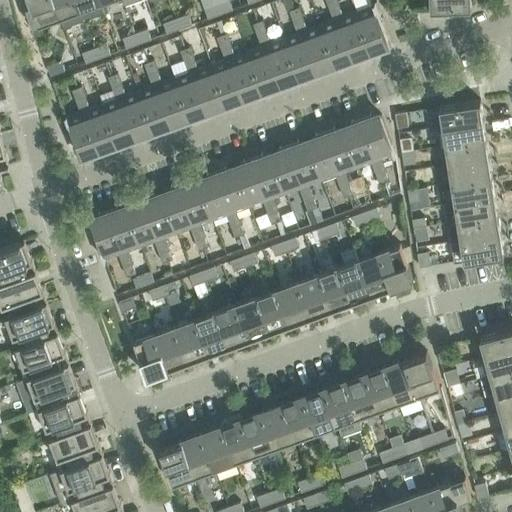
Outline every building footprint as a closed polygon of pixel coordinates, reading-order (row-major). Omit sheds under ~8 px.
[(27,5),(34,26),(61,16),(55,0),(31,0),(33,3),(27,5)] [(85,18),(78,0),(55,0),(61,16),(65,26),(85,18)] [(105,11),(102,2),(101,0),(78,0),(85,18),(105,11)] [(234,8),(230,0),(221,0),(217,2),(221,12),(234,8)] [(396,0),(385,0),(386,9),(397,9),(396,0)] [(205,6),(209,17),(221,12),(217,2),(205,6)] [(357,10),(371,48),(391,45),(376,2),(374,2),(375,3),(357,10)] [(371,48),(357,10),(344,15),(340,4),(330,7),(334,18),(339,16),(354,59),(371,48)] [(295,7),(290,9),(294,20),(304,17),(299,5),(295,7)] [(193,23),(189,12),(176,17),(180,27),(193,23)] [(334,18),(321,23),(334,62),(354,59),(339,16),(334,18)] [(164,21),(168,32),(180,27),(176,17),(164,21)] [(298,31),(303,30),(317,72),(334,62),(321,23),(308,28),(304,17),(294,20),(298,31)] [(263,19),(254,22),(258,33),(268,30),(263,19)] [(140,42),(152,37),(148,27),(136,31),(140,42)] [(262,45),(267,43),(281,85),(298,75),(285,36),(272,41),(268,30),(258,33),(262,45)] [(303,30),(298,31),(285,36),(298,75),(317,72),(303,30)] [(136,31),(123,36),(127,46),(140,42),(136,31)] [(409,37),(406,31),(399,34),(402,40),(409,37)] [(231,43),(227,32),(218,35),(222,47),(231,43)] [(99,57),(112,52),(108,42),(95,46),(99,57)] [(226,58),(230,56),(246,98),(262,88),(249,49),(235,54),(231,43),(222,47),(226,58)] [(267,43),(262,45),(249,49),(262,88),(281,85),(267,43)] [(191,45),(181,49),(185,60),(195,56),(191,45)] [(95,46),(83,51),(87,61),(99,57),(95,46)] [(194,69),(209,112),(226,101),(213,63),(199,68),(195,56),(185,60),(189,71),(194,69)] [(230,56),(226,58),(213,63),(226,101),(246,98),(230,56)] [(154,58),(145,62),(149,73),(159,70),(154,58)] [(52,74),(66,69),(62,59),(48,64),(52,74)] [(194,69),(189,71),(176,76),(190,114),(209,112),(194,69)] [(153,84),(158,83),(173,125),(190,114),(176,76),(163,81),(159,70),(149,73),(153,84)] [(118,71),(109,75),(113,86),(122,83),(118,71)] [(117,97),(122,96),(137,138),(154,127),(140,89),(126,94),(122,83),(113,86),(114,88),(117,97)] [(158,83),(153,84),(140,89),(154,127),(173,125),(158,83)] [(82,84),(73,88),(77,99),(86,96),(82,84)] [(81,110),(86,109),(101,151),(118,140),(104,102),(90,107),(86,96),(77,99),(81,110)] [(117,97),(104,102),(118,140),(137,138),(122,96),(117,97)] [(481,99),(441,105),(444,125),(484,118),(481,99)] [(66,114),(67,116),(81,154),(101,151),(86,109),(81,110),(68,115),(67,114),(66,114)] [(407,110),(396,112),(398,126),(409,124),(407,110)] [(395,153),(396,152),(396,151),(382,113),(362,116),(377,158),(382,157),(395,152),(395,153)] [(362,116),(345,127),(359,165),(372,160),(377,173),(387,170),(382,157),(377,158),(362,116)] [(447,144),(487,137),(484,118),(444,125),(447,144)] [(341,171),(346,170),(359,165),(345,127),(326,129),(341,171)] [(309,140),(323,178),(336,173),(341,186),(350,183),(346,170),(341,171),(326,129),(309,140)] [(0,131),(0,166),(10,163),(2,131),(0,131)] [(409,136),(400,137),(402,151),(411,149),(409,136)] [(450,163),(490,156),(487,137),(447,144),(450,163)] [(305,185),(310,183),(323,178),(309,140),(290,143),(305,185)] [(290,143),(273,153),(287,191),(300,186),(305,199),(314,196),(310,183),(305,185),(290,143)] [(404,163),(413,162),(411,149),(402,151),(404,163)] [(273,196),(287,191),(273,153),(253,156),(269,198),(273,196)] [(253,156),(236,166),(250,205),(264,199),(268,211),(278,208),(273,196),(269,198),(253,156)] [(453,182),(493,175),(490,156),(450,163),(453,182)] [(237,209),(250,205),(236,166),(217,169),(232,211),(237,209)] [(217,169),(200,179),(214,218),(227,213),(231,224),(241,220),(237,209),(232,211),(217,169)] [(380,183),(390,179),(387,170),(377,173),(380,183)] [(456,201),(496,194),(493,175),(453,182),(456,201)] [(201,222),(214,218),(200,179),(181,182),(196,224),(201,222)] [(164,192),(178,230),(178,231),(191,226),(195,237),(205,234),(201,222),(196,224),(181,182),(164,192)] [(345,196),(354,192),(350,183),(341,186),(345,196)] [(419,187),(409,189),(410,201),(421,199),(419,187)] [(178,231),(178,230),(164,192),(145,195),(160,237),(165,236),(178,231)] [(456,201),(446,202),(449,221),(499,213),(496,194),(456,201)] [(145,195),(128,206),(142,244),(155,239),(159,250),(169,247),(165,236),(160,237),(145,195)] [(308,209),(318,205),(314,196),(305,199),(308,209)] [(369,221),(381,216),(378,205),(365,210),(369,221)] [(129,249),(142,244),(128,206),(109,208),(124,250),(129,249)] [(109,208),(91,219),(105,257),(119,252),(123,263),(133,260),(129,249),(124,250),(109,208)] [(272,222),(282,219),(278,208),(268,211),(272,222)] [(365,210),(353,214),(357,225),(369,221),(365,210)] [(452,240),(502,232),(499,213),(449,221),(452,240)] [(414,227),(426,225),(425,216),(413,217),(414,227)] [(241,220),(231,224),(236,235),(240,234),(245,232),(241,220)] [(328,235),(341,231),(337,220),(325,225),(328,235)] [(325,225),(312,229),(316,240),(328,235),(325,225)] [(426,225),(414,227),(414,228),(416,240),(428,238),(426,225)] [(456,260),(505,252),(502,232),(452,240),(456,260)] [(199,248),(209,245),(205,234),(195,237),(199,248)] [(288,250),(300,246),(297,235),(284,239),(288,250)] [(0,282),(37,269),(26,238),(0,247),(0,282)] [(284,239),(272,244),(275,254),(288,250),(284,239)] [(393,286),(414,278),(401,242),(380,250),(393,286)] [(341,251),(345,263),(339,265),(352,301),(373,293),(355,246),(341,251)] [(356,246),(355,246),(373,293),(393,286),(380,250),(360,257),(356,246)] [(163,262),(173,258),(169,247),(159,250),(163,262)] [(247,265),(259,261),(255,250),(243,254),(247,265)] [(431,264),(429,250),(418,251),(420,266),(431,264)] [(243,254),(230,259),(234,269),(247,265),(243,254)] [(127,275),(137,271),(133,260),(123,263),(127,275)] [(206,280),(218,275),(215,265),(202,269),(206,280)] [(332,308),(352,301),(339,265),(319,272),(332,308)] [(48,300),(37,269),(0,282),(0,295),(7,315),(48,300)] [(202,269),(190,274),(194,284),(206,280),(202,269)] [(154,280),(151,272),(145,275),(148,283),(154,280)] [(319,272),(299,280),(312,315),(332,308),(319,272)] [(166,294),(178,290),(174,279),(162,284),(166,294)] [(292,323),(312,315),(299,280),(278,287),(292,323)] [(162,284),(149,288),(153,299),(166,294),(162,284)] [(271,330),(292,323),(278,287),(258,294),(271,330)] [(136,305),(132,294),(120,299),(124,309),(136,305)] [(251,338),(271,330),(258,294),(237,302),(251,338)] [(7,315),(18,345),(59,330),(48,300),(7,315)] [(230,345),(251,338),(237,302),(217,309),(230,345)] [(210,353),(230,345),(217,309),(197,317),(210,353)] [(197,317),(177,324),(190,360),(210,353),(197,317)] [(169,367),(190,360),(177,324),(156,331),(169,367)] [(511,326),(481,335),(487,354),(511,347),(511,326)] [(18,345),(29,376),(70,361),(59,330),(18,345)] [(156,331),(135,339),(148,375),(169,367),(156,331)] [(448,344),(437,347),(441,361),(452,358),(448,344)] [(492,373),(511,367),(511,347),(487,354),(492,373)] [(441,386),(428,350),(406,358),(419,394),(441,386)] [(406,358),(386,365),(399,401),(400,401),(405,414),(424,407),(419,394),(406,358)] [(70,361),(29,376),(18,380),(29,410),(40,406),(81,391),(70,361)] [(379,408),(399,401),(386,365),(366,372),(379,408)] [(511,367),(492,373),(482,376),(487,394),(497,391),(511,387),(511,367)] [(456,368),(445,371),(448,385),(460,382),(456,368)] [(358,416),(379,408),(366,372),(345,380),(358,416)] [(358,416),(345,380),(325,387),(338,423),(342,435),(363,427),(358,416)] [(452,399),(464,396),(460,382),(448,385),(452,399)] [(325,387),(305,395),(318,431),(338,423),(325,387)] [(511,387),(497,391),(502,410),(511,407),(511,387)] [(93,422),(81,391),(40,406),(51,437),(93,422)] [(297,438),(318,431),(305,395),(284,402),(297,438)] [(277,446),(297,438),(284,402),(264,409),(277,446)] [(511,407),(502,410),(507,428),(511,427),(511,407)] [(463,408),(455,410),(458,422),(466,420),(463,408)] [(264,409),(243,417),(256,453),(261,465),(281,458),(277,446),(264,409)] [(243,417),(223,424),(236,460),(256,453),(243,417)] [(466,420),(458,422),(462,435),(472,432),(469,419),(466,420)] [(51,470),(51,471),(104,452),(93,422),(51,437),(62,466),(51,470)] [(216,468),(236,460),(223,424),(203,432),(216,468)] [(449,437),(445,426),(433,431),(437,442),(449,437)] [(511,446),(511,427),(507,428),(507,429),(502,430),(498,435),(501,446),(507,448),(511,446)] [(433,431),(421,435),(425,446),(437,442),(433,431)] [(203,432),(183,439),(195,475),(216,468),(203,432)] [(161,447),(174,483),(195,475),(183,439),(161,447)] [(444,457),(460,451),(457,440),(440,446),(444,457)] [(396,456),(409,452),(405,441),(392,446),(396,456)] [(392,446),(380,450),(384,461),(396,456),(392,446)] [(73,497),(115,482),(104,452),(51,471),(62,501),(73,497)] [(355,471),(368,466),(364,456),(352,460),(355,471)] [(402,472),(414,468),(411,457),(399,461),(402,472)] [(352,460),(340,465),(343,475),(355,471),(352,460)] [(399,461),(386,466),(390,477),(402,472),(399,461)] [(314,486),(327,481),(323,471),(310,475),(314,486)] [(362,487),(374,482),(370,472),(358,476),(362,487)] [(472,496),(466,474),(431,487),(439,511),(463,511),(459,500),(472,496)] [(310,475),(299,480),(303,490),(314,486),(310,475)] [(358,476),(345,481),(349,491),(362,487),(358,476)] [(475,483),(479,497),(490,494),(486,480),(475,483)] [(73,497),(78,511),(125,511),(115,482),(73,497)] [(274,501),(286,496),(282,486),(270,490),(274,501)] [(321,502),(333,497),(329,487),(317,491),(321,502)] [(439,511),(431,487),(410,494),(416,511),(439,511)] [(270,490),(258,495),(262,505),(274,501),(270,490)] [(317,491),(305,496),(308,506),(321,502),(317,491)] [(393,511),(416,511),(410,494),(390,502),(393,511)] [(231,511),(242,511),(246,511),(242,500),(229,505),(231,511)] [(278,511),(292,511),(288,502),(276,506),(278,511)] [(370,511),(393,511),(390,502),(370,509),(370,511)]
